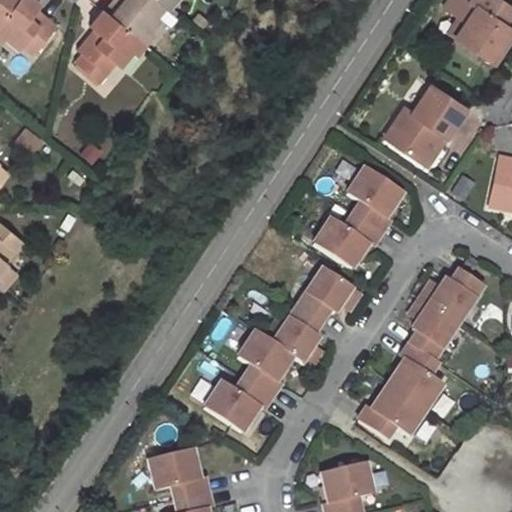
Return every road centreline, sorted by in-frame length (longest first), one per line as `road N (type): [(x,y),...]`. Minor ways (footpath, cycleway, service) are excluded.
road 1 (unclassified): [(51,511),(391,0)]
road 2 (residential): [(274,511),(282,452),(416,256),(437,236),(460,234),(511,266)]
